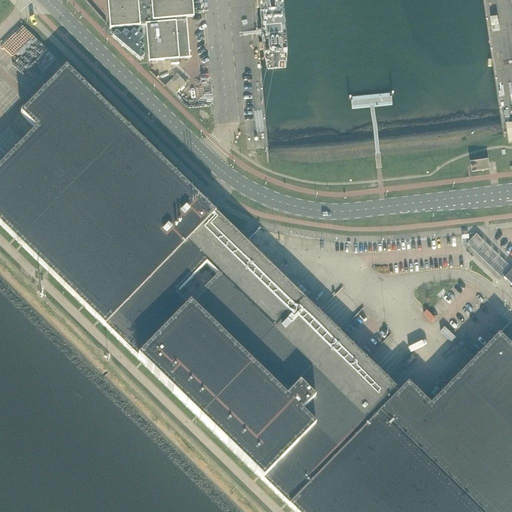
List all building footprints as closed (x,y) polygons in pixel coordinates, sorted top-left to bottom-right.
[(184,0),(107,0),(110,29),(146,26),(149,62),(171,60),(171,65),(179,64),(179,59),(189,58),(184,0)] [(499,25),(498,18),(491,19),(492,26),(499,25)] [(116,33),(112,38),(140,61),(144,57),(140,53),(144,48),(139,44),(143,39),(133,31),(130,36),(125,32),(121,37),(116,33)] [(295,311),(305,301),(255,253),(252,256),(247,251),(247,242),(246,242),(238,242),(233,237),(236,234),(215,213),(206,205),(198,196),(195,194),(194,193),(132,133),(125,126),(66,68),(21,114),(36,130),(0,166),(0,224),(294,511),(511,511),(511,348),(499,336),(430,406),(408,385),(400,393),(389,403),(377,391),(356,371),(350,365),(360,355),(345,340),(335,350),(329,344),(307,324),(295,311)] [(165,87),(175,96),(186,84),(177,75),(165,87)] [(471,164),(472,168),(472,172),(488,170),(487,162),(471,164)] [(247,251),(252,256),(255,253),(258,250),(248,241),(238,232),(236,234),(233,237),(238,242),(246,242),(247,242),(247,251)] [(502,234),(493,243),(498,247),(506,238),(502,234)] [(345,340),(305,301),(295,311),(307,324),(311,327),(318,334),(325,340),(329,344),(335,350),(345,340)] [(360,355),(350,365),(356,371),(359,374),(366,380),(373,387),(377,391),(389,403),(400,393),(370,364),(360,355)]
